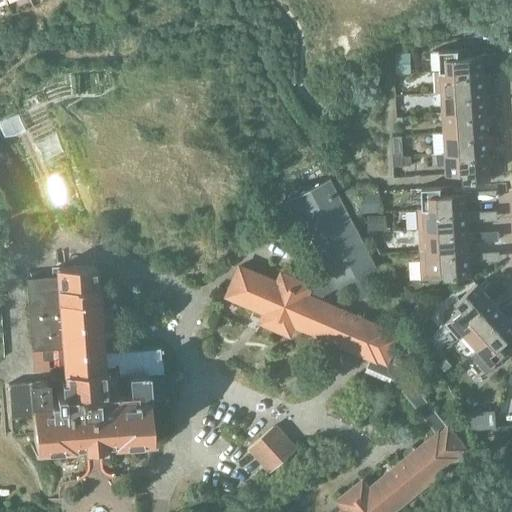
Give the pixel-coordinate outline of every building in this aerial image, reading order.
[(433,72),(434,73),(457,72),(457,80),(482,79),(482,76),(482,66),(493,65),(492,55),(478,56),(478,58),(469,58),(469,50),(439,51),(441,72),(433,72)] [(410,54),(394,55),(395,75),(411,75),(410,54)] [(434,73),(435,93),(458,92),(458,101),(483,100),(483,97),(483,86),(494,85),(493,76),(482,76),(482,79),(457,80),(457,72),(434,73)] [(442,93),(443,113),(459,112),(460,121),(484,119),(484,117),(485,117),(484,106),(495,106),(495,97),(483,97),(483,100),(458,101),(458,92),(435,93),(435,94),(442,93)] [(443,113),(444,133),(461,132),(461,141),(485,140),(485,137),(486,137),(485,127),(496,126),(496,116),(485,117),(484,117),(484,119),(460,121),(459,112),(443,113)] [(407,117),(397,118),(397,126),(408,125),(407,117)] [(444,133),(446,154),(462,153),(462,161),(487,160),(487,157),(486,147),(497,146),(497,137),(486,137),(485,137),(485,140),(461,141),(461,132),(444,133)] [(391,137),(392,157),(403,156),(401,136),(391,137)] [(462,153),(446,154),(447,175),(462,174),(463,183),(488,181),(488,167),(499,167),(498,157),(487,157),(487,160),(462,161),(462,153)] [(410,156),(403,156),(392,157),(393,165),(411,164),(410,156)] [(61,178),(49,181),(55,204),(67,201),(61,178)] [(388,332),(317,302),(322,296),(328,292),(349,281),(359,301),(375,292),(365,273),(377,266),(329,178),(290,199),(329,273),(306,286),(280,275),(276,284),(240,269),(228,297),(265,313),(261,322),(290,334),(294,325),(372,358),(369,367),(395,378),(439,432),(369,487),(362,478),(338,497),(345,506),(336,511),(389,511),(388,510),(459,454),(458,453),(465,446),(400,368),(392,365),(394,360),(388,358),(397,338),(387,334),(388,332)] [(422,189),(424,210),(440,209),(440,217),(465,216),(465,213),(465,203),(476,202),(475,192),(461,193),(461,195),(452,196),(452,187),(422,189)] [(347,190),(357,213),(380,212),(379,194),(347,190)] [(417,230),(425,230),(441,229),(442,238),(466,236),(466,234),(466,223),(477,223),(476,213),(465,213),(465,216),(440,217),(440,209),(424,210),(416,210),(417,230)] [(384,216),(369,217),(369,231),(385,231),(384,216)] [(425,230),(426,250),(442,249),(443,258),(467,257),(467,254),(468,254),(467,244),(478,243),(477,233),(466,234),(466,236),(442,238),(441,229),(425,230)] [(385,237),(377,237),(377,249),(385,248),(385,237)] [(442,249),(426,250),(419,251),(420,269),(421,269),(421,280),(469,277),(468,264),(479,263),(479,253),(468,254),(467,254),(467,257),(443,258),(442,249)] [(110,312),(108,312),(108,303),(107,286),(94,287),(92,266),(53,269),(53,270),(55,270),(56,278),(25,281),(31,349),(41,348),(42,359),(58,357),(59,367),(64,367),(65,380),(6,385),(9,417),(31,415),(33,447),(70,444),(70,442),(81,441),(82,445),(101,443),(100,439),(112,438),(112,441),(153,438),(150,401),(166,399),(164,373),(161,373),(160,354),(159,348),(134,350),(122,351),(100,353),(98,328),(110,327),(110,312)] [(460,338),(465,334),(477,323),(471,317),(490,301),(476,285),(457,302),(462,308),(446,322),(460,338)] [(416,293),(406,298),(410,308),(420,303),(416,293)] [(408,309),(412,318),(416,316),(418,322),(434,314),(427,300),(420,303),(410,308),(408,309)] [(465,334),(478,349),(490,339),(485,333),(503,316),(490,301),(471,317),(477,323),(465,334)] [(490,339),(478,349),(492,365),(505,353),(499,347),(511,336),(511,325),(503,316),(485,333),(490,339)] [(444,358),(438,364),(445,372),(451,366),(444,358)] [(511,405),(500,415),(508,424),(511,420),(511,405)] [(493,411),(469,412),(470,430),(495,428),(493,411)] [(273,427),(248,449),(269,473),(294,452),(273,427)]
